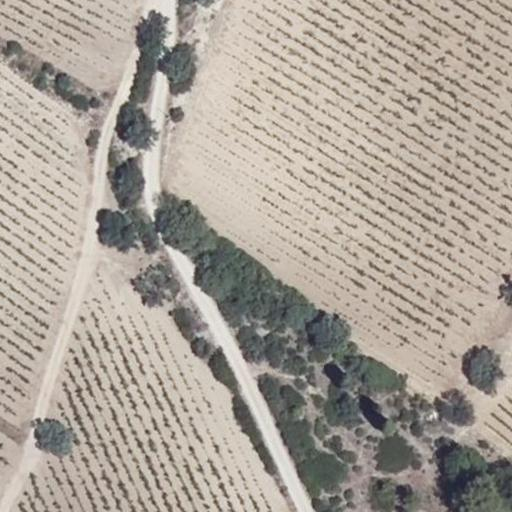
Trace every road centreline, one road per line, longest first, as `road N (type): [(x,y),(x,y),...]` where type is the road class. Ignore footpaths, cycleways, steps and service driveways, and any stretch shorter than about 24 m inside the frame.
road 1 (track): [(173,0),(159,190),(175,239),(315,511)]
road 2 (track): [(4,511),(72,310),(107,122),(154,0)]
